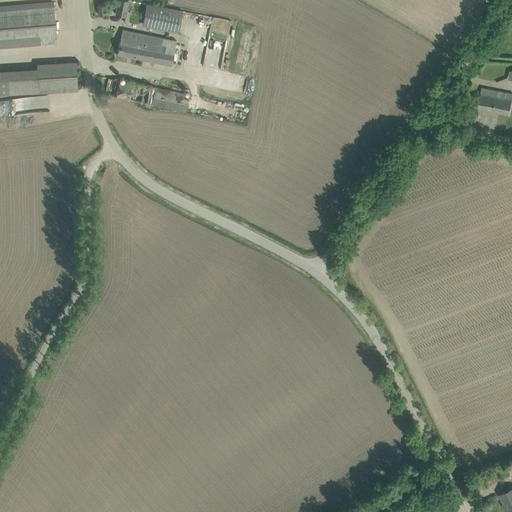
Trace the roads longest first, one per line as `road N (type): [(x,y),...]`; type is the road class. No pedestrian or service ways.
road 1 (unclassified): [(0,434),(84,291),(95,170),(117,148)]
road 2 (unclassified): [(463,511),(378,340),(315,272)]
road 3 (unclassified): [(315,272),(140,177),(117,148)]
road 4 (unclassified): [(315,272),(421,127)]
road 5 (residential): [(421,127),(510,0)]
road 6 (unclassified): [(117,148),(100,108),(88,0)]
